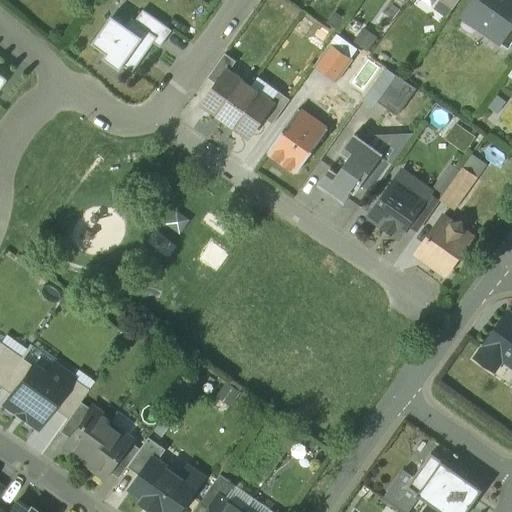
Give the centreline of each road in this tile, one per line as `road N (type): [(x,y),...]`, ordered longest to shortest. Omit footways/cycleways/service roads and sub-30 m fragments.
road 1 (residential): [(421,293),(159,121)]
road 2 (residential): [(507,262),(411,396)]
road 3 (residential): [(245,0),(159,121)]
road 4 (residential): [(411,396),(322,511)]
road 5 (residential): [(411,396),(511,467)]
